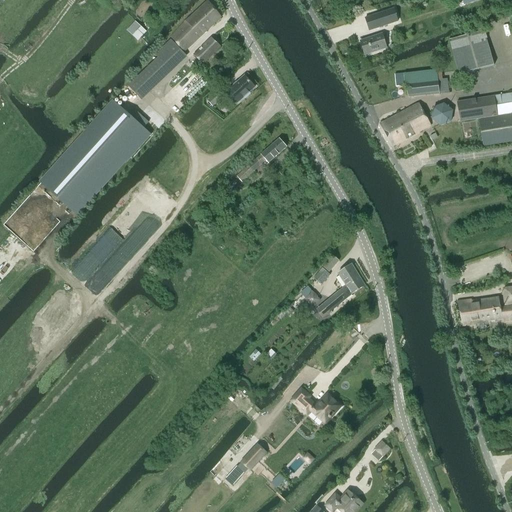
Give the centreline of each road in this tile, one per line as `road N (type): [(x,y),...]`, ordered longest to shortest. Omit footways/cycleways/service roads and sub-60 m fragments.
road 1 (tertiary): [(437,511),(401,414),(363,242),(228,0)]
road 2 (unclassified): [(508,511),(476,427),(416,199),(303,0)]
road 3 (track): [(0,410),(175,217),(199,158)]
